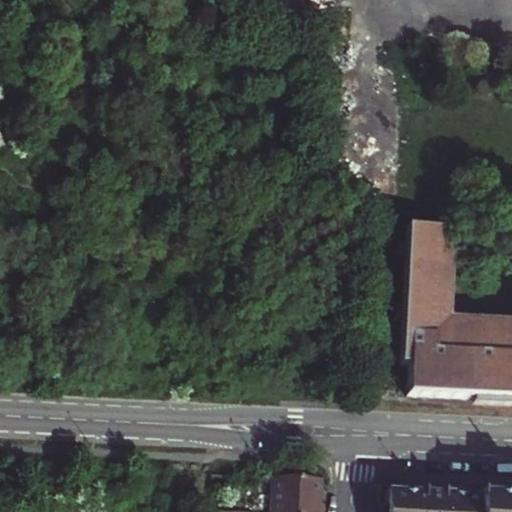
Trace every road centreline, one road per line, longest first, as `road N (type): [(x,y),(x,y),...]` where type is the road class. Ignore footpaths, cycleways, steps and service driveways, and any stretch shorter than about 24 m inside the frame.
road 1 (tertiary): [(0,416),(355,434)]
road 2 (tertiary): [(355,434),(511,449)]
road 3 (tertiary): [(511,433),(355,434)]
